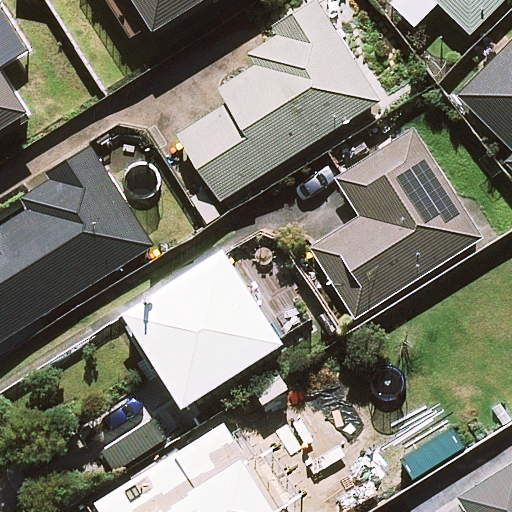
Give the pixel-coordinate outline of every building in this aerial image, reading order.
[(203,0),(116,0),(141,39),(203,0)] [(382,99),(320,0),(317,0),(248,44),(261,64),(222,88),(232,103),(182,135),(222,199),(382,99)] [(397,0),(395,2),(417,25),(440,1),(472,33),(504,0),(397,0)] [(511,46),(462,93),(511,148),(511,154),(507,159),(511,163),(511,46)] [(0,129),(31,110),(0,61),(0,129)] [(483,240),(415,128),(338,176),(360,213),(310,244),(356,318),(483,240)] [(96,156),(58,180),(56,176),(24,197),(32,210),(0,230),(0,241),(4,247),(0,249),(0,341),(153,245),(96,156)] [(284,343),(227,253),(128,316),(185,406),(284,343)] [(472,437),(448,388),(424,400),(448,449),(472,437)] [(101,495),(111,511),(262,511),(277,502),(221,417),(101,495)] [(392,474),(366,430),(340,446),(366,489),(392,474)] [(511,511),(511,468),(464,498),(473,511),(511,511)]
